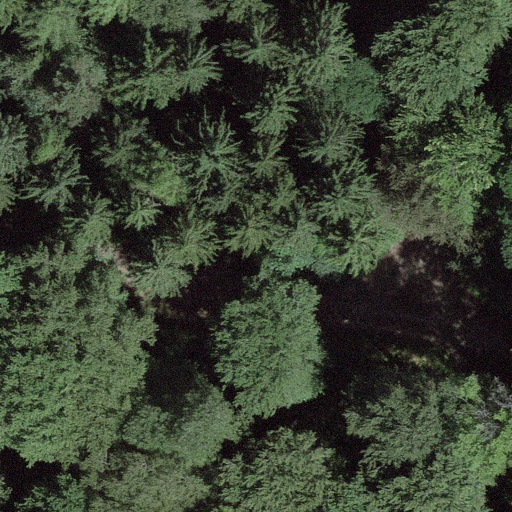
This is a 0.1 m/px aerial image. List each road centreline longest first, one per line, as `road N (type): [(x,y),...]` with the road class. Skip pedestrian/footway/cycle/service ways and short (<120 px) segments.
road 1 (track): [(0,247),(511,339)]
road 2 (track): [(401,0),(448,329)]
